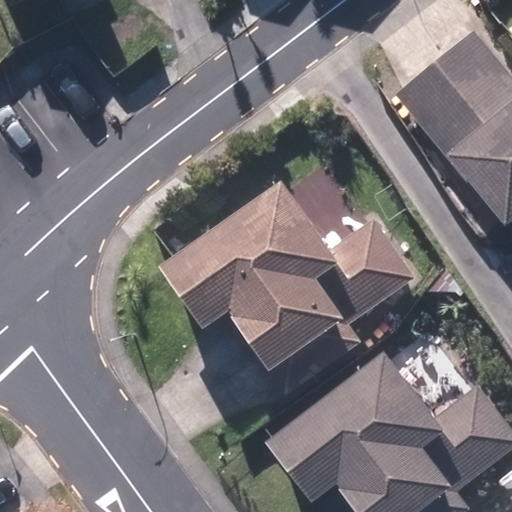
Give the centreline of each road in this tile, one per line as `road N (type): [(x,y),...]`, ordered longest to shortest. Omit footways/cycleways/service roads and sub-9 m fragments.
road 1 (residential): [(353,0),(59,222),(0,283)]
road 2 (residential): [(0,310),(153,511)]
